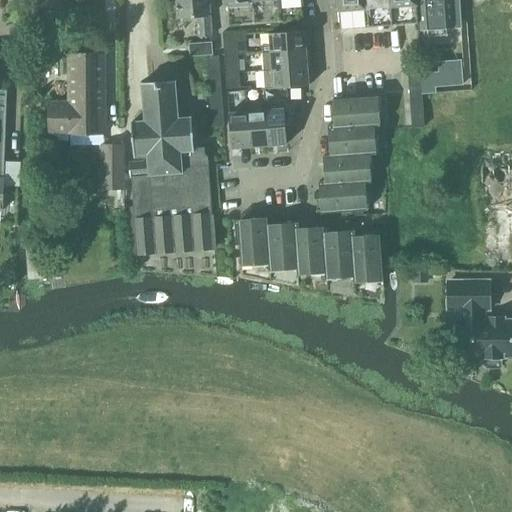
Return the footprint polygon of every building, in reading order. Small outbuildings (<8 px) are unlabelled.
[(199,38),(210,37),(207,0),(176,0),(178,19),(198,17),(199,38)] [(221,0),(222,3),(225,2),(227,27),(277,23),(289,22),(290,31),(301,30),(301,21),(303,21),(300,0),(221,0)] [(418,22),(416,0),(336,0),(339,29),(418,22)] [(418,0),(420,28),(458,25),(456,0),(418,0)] [(268,33),(269,43),(259,44),(260,53),(263,52),(305,49),(303,30),(301,30),(290,31),(289,22),(277,23),(278,32),(268,33)] [(222,43),(235,42),(234,31),(221,32),(222,43)] [(222,43),(223,55),(236,54),(235,42),(222,43)] [(236,55),(244,54),(243,42),(235,42),(236,54),(236,55)] [(189,57),(211,56),(211,44),(188,44),(189,57)] [(305,49),(263,52),(260,53),(261,71),(264,70),(306,67),(305,49)] [(236,62),(236,55),(236,54),(223,55),(224,63),(236,62)] [(50,134),(104,134),(104,56),(68,56),(68,108),(50,108),(50,134)] [(211,127),(223,126),(217,57),(205,58),(211,127)] [(237,71),(236,62),(224,63),(224,72),(237,71)] [(306,67),(264,70),(261,71),(263,89),(308,85),(306,67)] [(238,79),(237,73),(237,71),(224,72),(225,80),(238,79)] [(463,85),(461,71),(438,72),(420,74),(420,77),(422,94),(436,93),(435,87),(463,85)] [(408,73),(412,125),(412,126),(424,125),(420,72),(408,73)] [(131,162),(132,177),(132,178),(134,178),(135,209),(131,209),(134,256),(214,249),(207,165),(207,158),(204,155),(195,156),(193,153),(190,118),(186,118),(177,111),(177,108),(179,108),(179,105),(177,105),(176,95),(179,95),(179,92),(176,93),(175,84),(177,80),(175,79),(174,82),(143,83),(140,82),(139,84),(142,85),(142,95),(140,95),(140,98),(143,98),(143,107),(142,107),(142,110),(144,110),(144,113),(137,122),(133,122),(136,162),(131,162)] [(238,79),(225,80),(226,88),(239,87),(238,79)] [(300,98),(300,89),(290,89),(290,99),(300,98)] [(334,125),(327,125),(328,137),(330,155),(368,153),(369,155),(376,155),(374,126),(379,126),(377,98),(345,100),(332,100),(333,118),(334,125)] [(265,110),(267,145),(286,144),(285,132),(288,131),(295,103),(282,104),(283,109),(265,110)] [(246,112),(249,147),(267,145),(265,110),(246,112)] [(228,113),(231,149),(249,147),(246,112),(228,113)] [(127,188),(126,143),(100,144),(102,189),(127,188)] [(324,181),(318,181),(319,193),(320,209),(321,213),(354,211),(354,217),(362,216),(362,211),(362,210),(367,210),(367,209),(365,183),(370,183),(369,155),(368,153),(330,155),(322,156),(324,175),(324,181)] [(511,164),(480,165),(481,194),(475,194),(474,190),(450,190),(451,248),(475,248),(475,244),(484,243),(485,268),(511,267),(511,164)] [(234,220),(233,220),(235,241),(239,241),(240,266),(267,264),(268,264),(266,224),(265,218),(247,219),(234,220)] [(286,223),(266,224),(268,264),(267,264),(268,271),(296,270),(297,274),(324,273),(322,232),(322,227),(303,228),(297,228),(297,222),(286,223)] [(333,232),(322,232),(324,273),(324,279),(353,278),(353,282),(380,281),(377,234),(361,235),(353,236),(353,231),(333,232)] [(414,269),(414,282),(428,282),(428,269),(414,269)] [(502,356),(511,356),(511,320),(483,321),(483,309),(489,309),(488,281),(449,281),(449,309),(460,309),(461,321),(457,321),(457,356),(483,357),(483,365),(486,368),(499,368),(502,365),(502,356)]
